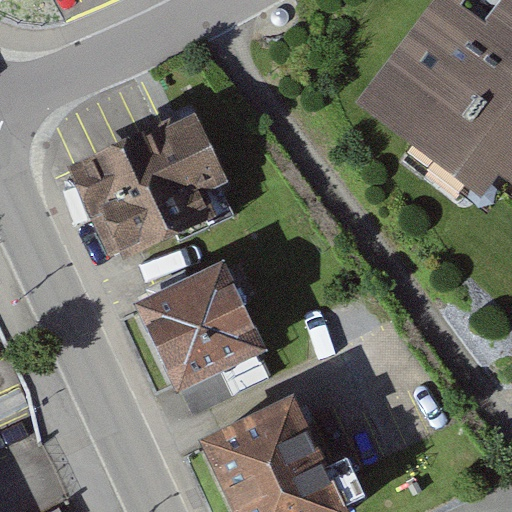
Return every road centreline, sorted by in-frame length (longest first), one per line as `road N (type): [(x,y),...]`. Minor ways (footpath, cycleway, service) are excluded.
road 1 (tertiary): [(0,178),(152,511)]
road 2 (residential): [(0,106),(163,38),(229,0)]
